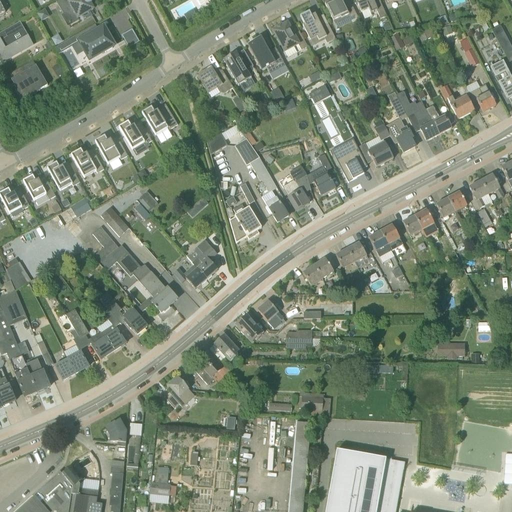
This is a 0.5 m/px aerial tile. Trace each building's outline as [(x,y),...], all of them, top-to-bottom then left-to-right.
[(76,18),(77,18),(78,19),(85,15),(93,10),(90,5),(92,4),(89,0),(58,0),(56,2),(63,15),(64,15),(76,18)] [(358,18),(353,9),(348,0),(343,3),(341,0),(334,0),(325,5),(337,29),(358,18)] [(376,0),(374,1),(372,0),(355,0),(361,13),(369,9),(371,14),(377,11),(381,20),(387,17),(379,0),(376,0)] [(45,10),(37,14),(42,22),(49,17),(45,10)] [(196,24),(194,20),(198,18),(194,10),(184,15),(188,23),(190,22),(192,26),(196,24)] [(317,38),(319,42),(324,39),(327,44),(336,40),(328,25),(322,28),(315,15),(311,16),(309,12),(309,13),(301,17),(300,17),(304,25),(303,26),(310,41),(317,38)] [(437,20),(439,26),(448,23),(445,16),(437,20)] [(382,26),(384,32),(390,29),(388,23),(382,26)] [(299,47),(301,51),(308,47),(298,29),(292,32),(287,24),(282,27),(281,26),(277,28),(277,30),(273,32),(285,54),(299,47)] [(59,55),(72,48),(79,43),(85,52),(90,61),(105,52),(105,53),(113,49),(112,48),(114,46),(104,28),(98,31),(95,25),(71,39),(55,48),(59,55)] [(13,26),(9,29),(3,32),(0,33),(0,59),(2,63),(11,58),(26,49),(13,26)] [(511,48),(501,26),(495,29),(492,31),(509,63),(511,61),(511,48)] [(444,37),(452,34),(449,28),(442,30),(444,37)] [(430,29),(422,32),(417,34),(421,43),(433,38),(430,29)] [(135,30),(124,34),(130,48),(141,44),(135,30)] [(57,46),(64,42),(60,34),(53,38),(57,46)] [(400,40),(397,35),(389,39),(396,52),(400,50),(396,43),(400,40)] [(269,52),(261,38),(248,46),(262,71),(267,69),(270,74),(285,66),(276,48),(269,52)] [(410,38),(403,42),(405,47),(413,43),(410,38)] [(473,50),(467,40),(460,43),(466,53),(473,50)] [(53,48),(50,43),(44,46),(47,51),(53,48)] [(357,51),(361,58),(368,54),(365,47),(357,51)] [(253,67),(250,61),(244,50),(237,54),(236,53),(225,60),(240,85),(251,79),(250,76),(251,75),(252,74),(253,73),(253,71),(253,70),(253,69),(252,68),(253,67)] [(473,50),(466,53),(464,54),(471,69),(480,64),(473,50)] [(48,87),(33,61),(12,74),(15,79),(12,81),(17,90),(15,91),(22,102),(27,99),(29,98),(29,97),(48,87)] [(338,66),(340,70),(349,66),(346,61),(338,66)] [(65,73),(60,64),(52,69),(57,78),(65,73)] [(511,80),(504,64),(494,69),(491,71),(504,95),(507,101),(511,98),(511,80)] [(233,89),(227,80),(222,71),(216,75),(212,68),(207,71),(208,71),(198,77),(207,92),(211,98),(219,93),(224,94),(233,89)] [(319,72),(309,78),(313,85),(322,80),(319,72)] [(322,94),(325,100),(330,97),(325,87),(309,95),(312,99),(322,94)] [(474,113),(466,98),(463,100),(462,99),(455,103),(447,87),(439,91),(445,102),(448,100),(450,105),(458,121),(474,113)] [(474,92),(469,95),(473,102),(476,101),(483,113),(495,107),(485,87),(474,92)] [(270,94),(276,104),(284,100),(278,89),(270,94)] [(372,89),(366,91),(372,102),(377,100),(372,89)] [(439,136),(426,110),(422,103),(416,105),(420,113),(415,115),(404,93),(402,94),(397,96),(396,97),(400,105),(407,118),(408,118),(415,134),(420,131),(426,142),(439,136)] [(273,105),(271,100),(265,103),(268,108),(273,105)] [(282,105),(285,112),(295,109),(291,101),(282,105)] [(245,109),(242,104),(237,107),(240,113),(245,109)] [(156,136),(165,130),(167,129),(169,131),(178,126),(166,105),(165,106),(165,107),(155,113),(152,108),(142,114),(156,136)] [(401,122),(407,118),(400,105),(393,108),(399,120),(400,122),(401,122)] [(426,110),(439,136),(452,129),(450,126),(455,123),(450,114),(439,120),(433,107),(426,110)] [(240,115),(243,121),(250,117),(246,111),(240,115)] [(236,126),(243,123),(242,122),(240,118),(234,122),(236,126)] [(380,120),(374,123),(375,130),(374,130),(380,142),(390,137),(385,128),(384,125),(383,126),(380,120)] [(394,146),(398,144),(404,154),(415,148),(411,140),(412,139),(408,130),(406,127),(405,128),(401,122),(400,122),(399,120),(385,128),(390,137),(394,146)] [(119,128),(132,150),(134,153),(152,142),(140,122),(139,122),(140,123),(132,128),(128,123),(119,128)] [(228,146),(225,141),(221,135),(207,143),(211,156),(228,146)] [(128,157),(117,137),(108,142),(105,137),(95,142),(108,165),(120,158),(121,161),(128,157)] [(254,151),(248,142),(247,140),(244,142),(235,147),(247,167),(250,165),(260,182),(262,182),(269,193),(261,198),(267,207),(265,209),(269,215),(271,214),(273,218),(274,218),(277,224),(288,217),(276,197),(275,198),(272,192),(277,188),(254,151)] [(356,174),(367,168),(353,140),(346,144),(349,150),(335,158),(348,183),(358,178),(356,174)] [(186,144),(190,151),(196,148),(192,141),(186,144)] [(393,160),(385,143),(367,152),(372,162),(373,162),(376,169),(393,160)] [(257,153),(263,149),(259,144),(253,148),(257,153)] [(104,170),(93,151),(84,156),(81,150),(71,156),(84,178),(96,172),(97,174),(104,170)] [(331,169),(324,156),(318,158),(325,172),(331,169)] [(273,161),(268,157),(264,162),(270,166),(273,161)] [(511,190),(511,162),(501,169),(508,183),(511,190)] [(80,183),(69,164),(60,169),(57,163),(47,169),(60,191),(72,184),(73,187),(80,183)] [(144,170),(138,174),(141,180),(148,176),(144,170)] [(335,190),(327,174),(313,181),(321,197),(335,190)] [(294,181),(282,188),(297,212),(309,205),(303,195),(311,191),(306,175),(300,179),(293,180),(294,181)] [(131,179),(134,184),(140,181),(137,176),(131,179)] [(481,182),(488,196),(495,192),(499,200),(499,199),(504,197),(500,190),(493,176),(481,182)] [(56,197),(45,177),(36,182),(33,177),(23,182),(34,201),(35,201),(46,195),(49,201),(56,197)] [(485,207),(482,200),(488,196),(481,182),(469,188),(476,202),(480,210),(485,207)] [(246,185),(240,187),(249,205),(255,202),(246,185)] [(30,207),(27,202),(21,191),(12,195),(9,190),(0,194),(0,196),(9,215),(11,214),(22,208),(23,211),(30,207)] [(147,192),(138,201),(140,203),(149,213),(158,204),(149,195),(147,192)] [(448,200),(455,214),(467,207),(459,193),(448,200)] [(227,202),(231,208),(238,204),(235,198),(227,202)] [(58,217),(76,237),(83,231),(72,219),(76,217),(77,219),(92,211),(85,200),(58,217)] [(67,200),(61,203),(64,208),(70,205),(67,200)] [(443,220),(455,214),(448,200),(436,206),(443,220)] [(200,202),(195,206),(200,211),(204,207),(200,202)] [(135,210),(145,222),(151,217),(140,205),(135,210)] [(230,220),(229,220),(236,244),(247,238),(249,240),(248,241),(249,242),(259,235),(259,234),(256,236),(255,233),(262,229),(249,208),(245,211),(242,206),(233,211),(236,216),(235,217),(235,219),(230,221),(230,220)] [(119,238),(129,229),(111,209),(101,218),(119,238)] [(477,214),(483,224),(485,228),(492,224),(484,210),(477,214)] [(415,217),(422,231),(427,239),(438,233),(426,211),(415,217)] [(483,224),(477,214),(476,212),(469,216),(476,228),(482,225),(483,224)] [(410,238),(422,231),(415,217),(403,224),(410,238)] [(35,219),(29,222),(32,228),(38,225),(35,219)] [(392,226),(380,233),(394,259),(397,257),(406,252),(400,240),(392,226)] [(97,241),(99,243),(108,236),(101,228),(93,236),(97,241)] [(382,265),(394,259),(380,233),(369,239),(382,265)] [(491,244),(499,239),(498,234),(488,239),(491,244)] [(104,249),(113,241),(108,236),(99,243),(104,249)] [(104,249),(111,256),(119,249),(113,241),(104,249)] [(203,255),(192,264),(197,269),(206,281),(207,281),(212,277),(211,276),(217,271),(210,262),(209,261),(217,255),(205,241),(197,248),(198,249),(203,255)] [(347,250),(354,263),(366,257),(359,244),(347,250)] [(119,249),(111,256),(102,265),(107,271),(117,263),(127,253),(122,247),(119,249)] [(102,265),(111,256),(104,249),(95,257),(102,265)] [(343,270),(354,263),(347,250),(336,257),(343,270)] [(117,263),(121,268),(132,258),(127,253),(117,263)] [(121,268),(126,273),(137,264),(132,258),(121,268)] [(8,264),(11,268),(19,263),(16,259),(8,264)] [(314,267),(322,281),(334,273),(325,260),(314,267)] [(11,268),(7,271),(10,277),(23,270),(19,263),(11,268)] [(134,276),(141,269),(137,264),(126,273),(130,278),(133,275),(134,276)] [(139,283),(140,284),(152,273),(145,266),(141,269),(134,276),(140,283),(139,283)] [(311,288),(322,281),(314,267),(303,274),(311,288)] [(392,271),(398,284),(407,280),(401,267),(392,271)] [(178,270),(173,274),(175,277),(182,284),(186,280),(195,290),(202,285),(207,281),(206,281),(197,269),(191,274),(189,271),(183,276),(180,272),(178,270)] [(10,277),(14,284),(27,276),(23,270),(10,277)] [(166,289),(152,273),(140,284),(154,300),(151,303),(157,310),(161,314),(177,300),(170,292),(167,289),(166,289)] [(18,290),(31,282),(27,276),(14,284),(18,290)] [(6,284),(3,286),(7,296),(15,292),(11,282),(10,282),(6,284)] [(358,293),(352,284),(347,288),(353,297),(358,293)] [(15,293),(0,299),(0,304),(10,328),(27,321),(15,293)] [(107,294),(100,301),(104,306),(106,307),(120,324),(120,325),(121,326),(125,323),(132,332),(133,332),(134,331),(137,335),(138,335),(147,328),(141,320),(132,309),(129,312),(129,311),(123,316),(119,312),(122,310),(115,302),(113,300),(107,294)] [(278,314),(275,310),(268,302),(258,311),(268,324),(274,318),(279,324),(280,323),(282,326),(285,323),(283,320),(284,320),(278,313),(278,314)] [(14,337),(10,328),(0,304),(0,353),(1,357),(7,354),(19,349),(14,337)] [(106,307),(100,312),(108,321),(112,325),(101,333),(113,352),(126,344),(120,336),(115,328),(120,324),(106,307)] [(113,352),(101,333),(89,341),(86,336),(89,334),(75,311),(66,316),(75,330),(79,337),(85,348),(91,344),(101,361),(113,352)] [(263,336),(253,324),(246,317),(236,327),(235,329),(251,347),(254,345),(253,344),(262,335),(263,336)] [(74,340),(79,337),(75,330),(70,333),(74,340)] [(43,343),(40,335),(34,337),(38,345),(43,343)] [(74,340),(73,340),(80,351),(85,348),(79,337),(74,340)] [(224,337),(210,349),(221,362),(225,359),(230,364),(238,357),(237,355),(241,351),(239,349),(232,342),(230,343),(224,337)] [(312,339),(287,339),(287,350),(307,351),(307,348),(312,348),(312,347),(316,347),(319,345),(320,343),(320,340),(316,340),(312,339)] [(48,368),(54,365),(43,343),(38,345),(43,356),(42,357),(48,368)] [(439,346),(438,351),(442,351),(442,357),(448,357),(448,360),(456,360),(462,360),(462,357),(464,357),(464,346),(445,346),(442,346),(439,346)] [(26,366),(19,349),(7,354),(13,370),(25,399),(37,393),(26,366)] [(210,349),(196,362),(202,369),(196,374),(203,381),(208,386),(214,381),(212,379),(223,370),(222,369),(225,367),(221,362),(210,349)] [(67,360),(76,375),(89,368),(80,353),(67,360)] [(63,382),(76,375),(67,360),(54,366),(63,382)] [(26,366),(37,393),(50,388),(43,371),(41,372),(37,361),(26,366)] [(380,367),(371,366),(360,366),(359,373),(386,374),(386,367),(380,367)] [(0,372),(0,401),(3,408),(3,407),(9,405),(15,402),(11,393),(5,379),(2,371),(0,372)] [(172,397),(167,401),(174,409),(179,405),(182,408),(186,405),(184,403),(193,395),(185,386),(178,379),(169,387),(173,391),(170,394),(172,397)] [(300,398),(299,410),(301,410),(301,417),(322,418),(322,417),(323,399),(323,396),(316,395),(305,394),(300,394),(300,398)] [(269,404),(269,412),(291,413),(292,406),(269,404)] [(228,430),(236,431),(236,419),(229,419),(228,430)] [(127,434),(120,421),(115,424),(115,423),(113,424),(113,425),(106,428),(111,437),(110,443),(117,443),(117,447),(126,448),(127,434)] [(141,437),(142,426),(131,425),(130,436),(137,437),(141,437)] [(330,490),(325,511),(396,511),(402,478),(404,470),(405,464),(402,463),(357,455),(337,451),(337,452),(335,460),(330,490)] [(111,493),(122,494),(124,463),(112,462),(111,474),(116,475),(115,480),(112,480),(111,493)] [(72,495),(98,498),(99,491),(79,488),(80,485),(85,480),(80,474),(79,475),(72,467),(62,475),(73,488),(72,495)] [(73,488),(62,475),(60,473),(37,494),(53,511),(70,511),(72,495),(73,488)] [(167,484),(168,476),(156,475),(155,483),(155,484),(167,484)] [(139,483),(137,494),(145,495),(147,484),(139,483)] [(169,497),(170,487),(152,485),(151,495),(169,497)] [(120,511),(122,494),(111,493),(110,507),(112,507),(111,511),(120,511)] [(53,511),(37,494),(16,511),(53,511)] [(303,511),(305,495),(291,494),(289,511),(303,511)] [(97,504),(98,498),(72,495),(70,511),(101,511),(102,505),(97,504)]
